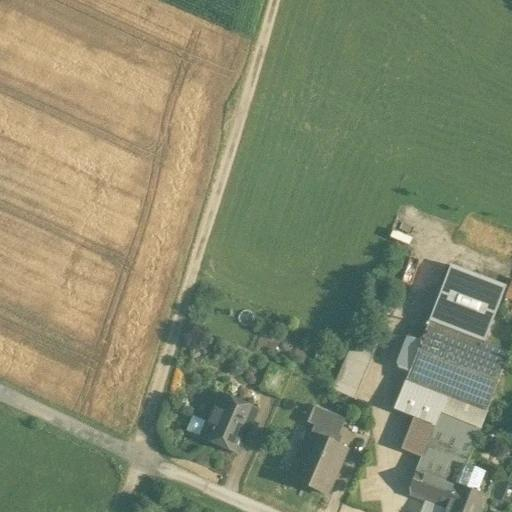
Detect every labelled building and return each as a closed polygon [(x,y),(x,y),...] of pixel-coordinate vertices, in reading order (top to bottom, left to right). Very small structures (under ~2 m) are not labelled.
[(451,267),(429,324),(483,345),(505,288),(451,267)] [(445,397),(439,414),(480,430),(509,356),(483,345),(429,324),(421,343),(409,374),(406,382),(445,397)] [(409,374),(421,343),(407,338),(396,365),(398,369),(409,374)] [(336,391),(357,397),(371,347),(350,341),(336,391)] [(268,364),(260,391),(284,397),(291,371),(268,364)] [(401,451),(421,459),(439,414),(445,397),(406,382),(393,411),(414,419),(401,451)] [(256,411),(221,396),(202,440),(237,455),(256,411)] [(314,428),(310,435),(335,446),(345,421),(314,408),(307,425),(314,428)] [(417,470),(457,486),(480,430),(439,414),(421,459),(417,470)] [(310,435),(291,481),(326,495),(346,451),(335,446),(310,435)] [(446,510),(452,511),(480,511),(486,498),(457,486),(417,470),(410,489),(411,497),(425,502),(446,510)] [(445,511),(446,510),(425,502),(421,511),(445,511)]
